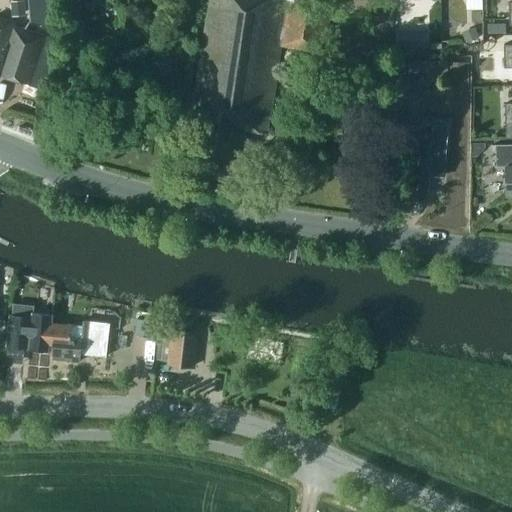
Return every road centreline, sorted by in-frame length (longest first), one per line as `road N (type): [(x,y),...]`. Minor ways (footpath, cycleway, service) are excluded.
road 1 (tertiary): [(511,259),(244,221),(119,192),(0,149)]
road 2 (tertiary): [(460,511),(325,452),(216,418),(143,407),(0,408)]
